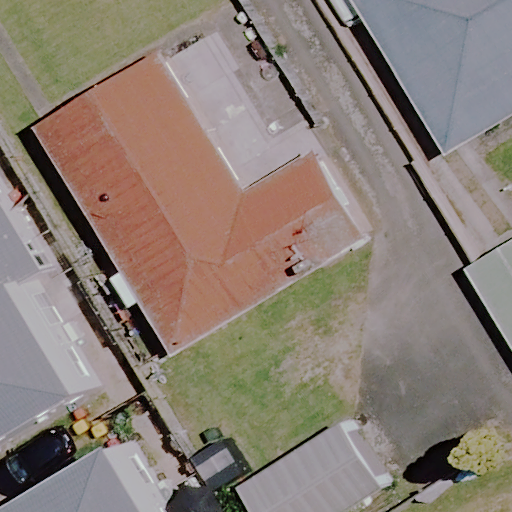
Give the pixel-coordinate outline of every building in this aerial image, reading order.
[(511,123),(511,0),(367,0),(459,155),(511,123)] [(257,198),(173,52),(48,123),(182,357),(380,244),(330,156),(257,198)] [(0,449),(101,392),(37,281),(0,216),(0,449)] [(511,255),(478,276),(511,333),(511,255)] [(186,511),(136,430),(0,511),(186,511)] [(359,511),(386,496),(348,431),(248,490),(260,511),(359,511)]
